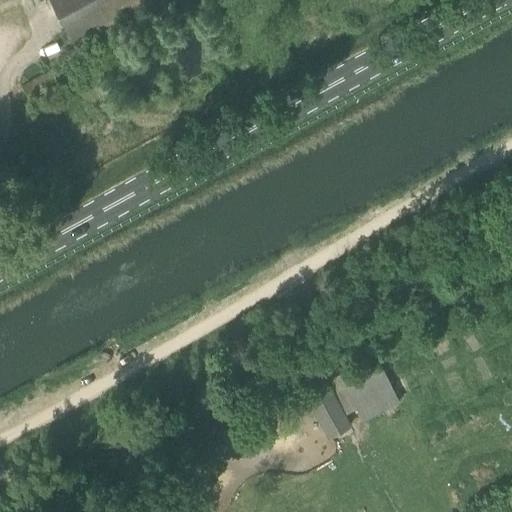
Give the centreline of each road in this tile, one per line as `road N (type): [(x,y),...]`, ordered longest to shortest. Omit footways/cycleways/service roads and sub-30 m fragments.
road 1 (track): [(511,151),(0,430)]
road 2 (primary): [(0,269),(494,0)]
